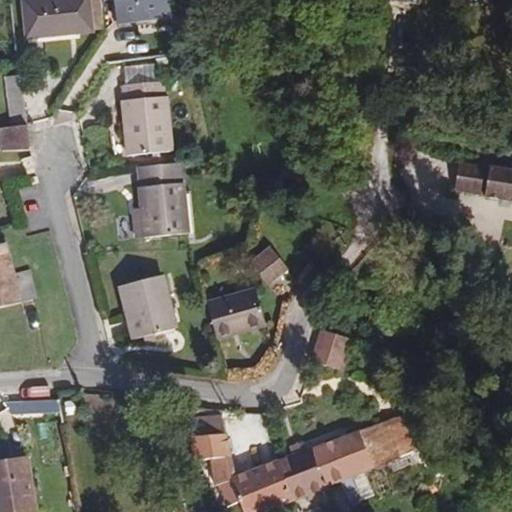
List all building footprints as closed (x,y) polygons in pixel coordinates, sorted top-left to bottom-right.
[(169,0),(114,0),(120,26),(172,19),(169,0)] [(93,3),(30,5),(31,42),(94,40),(93,3)] [(93,3),(94,40),(106,39),(105,3),(93,3)] [(132,69),(133,87),(160,85),(159,67),(132,69)] [(38,149),(34,123),(29,83),(9,89),(14,129),(4,131),(8,151),(38,149)] [(133,87),(126,88),(130,158),(172,156),(168,85),(160,85),(133,87)] [(188,199),(180,160),(136,166),(144,215),(149,241),(199,234),(193,197),(188,199)] [(473,189),(511,197),(511,164),(507,164),(506,166),(477,163),(473,189)] [(143,242),(149,241),(144,215),(138,217),(143,242)] [(9,245),(0,247),(0,308),(32,299),(28,267),(12,271),(9,245)] [(266,261),(246,274),(259,294),(279,282),(266,261)] [(153,273),(111,282),(123,336),(163,327),(153,273)] [(197,310),(205,349),(255,340),(248,300),(197,310)] [(319,334),(309,365),(340,375),(351,344),(319,334)] [(405,449),(389,408),(322,435),(339,475),(343,485),(350,483),(345,473),(352,470),(405,449)] [(228,501),(232,511),(243,511),(282,497),(265,457),(222,473),(213,412),(176,416),(183,460),(200,457),(204,483),(208,483),(216,505),(228,501)] [(265,457),(282,497),(329,479),(339,475),(322,435),(265,457)] [(21,511),(15,460),(0,462),(0,511),(21,511)] [(343,485),(349,500),(364,495),(352,470),(345,473),(350,483),(343,485)] [(341,504),(349,500),(343,485),(339,475),(329,479),(341,504)]
